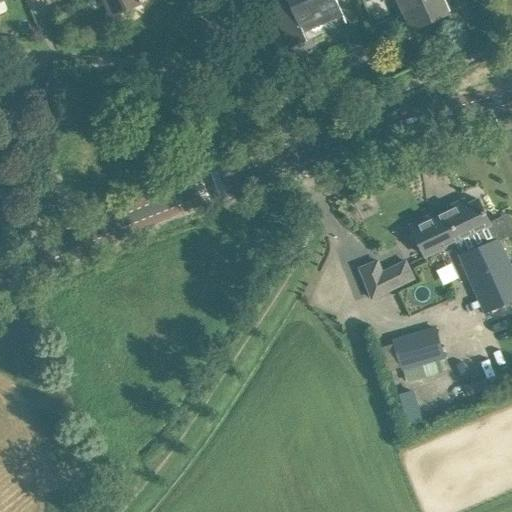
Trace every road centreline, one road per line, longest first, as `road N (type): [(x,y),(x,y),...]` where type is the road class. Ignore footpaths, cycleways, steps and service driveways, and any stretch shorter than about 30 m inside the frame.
road 1 (unclassified): [(0,274),(186,192),(511,90)]
road 2 (track): [(311,152),(302,226),(267,291),(113,511)]
